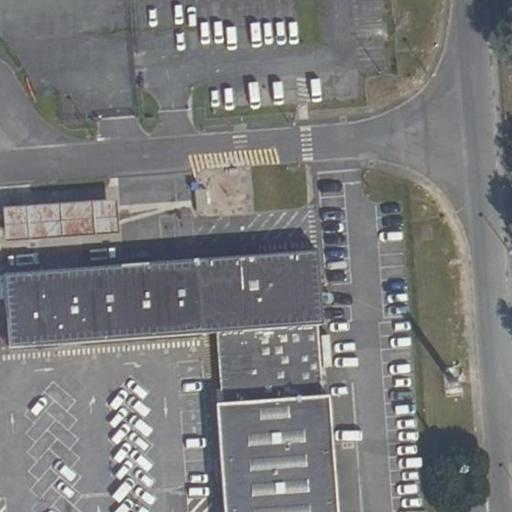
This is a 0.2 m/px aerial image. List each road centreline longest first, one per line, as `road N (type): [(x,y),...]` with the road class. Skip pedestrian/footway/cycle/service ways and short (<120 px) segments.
road 1 (unclassified): [(86,166),(478,135)]
road 2 (unclassified): [(507,511),(478,135)]
road 3 (unclassified): [(478,135),(468,0)]
